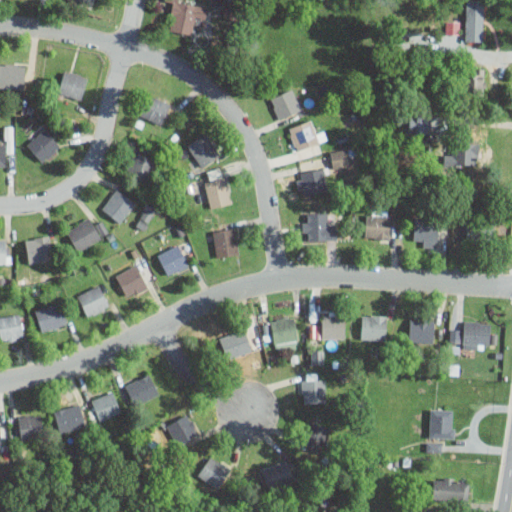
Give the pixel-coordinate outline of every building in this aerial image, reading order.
[(71,0),(71,2),(92,8),(94,0),(71,0)] [(173,0),(167,29),(191,35),(194,23),(206,26),(211,8),(178,0),(173,0)] [(465,40),(483,40),(483,1),(465,1),(465,40)] [(462,20),(448,20),(448,33),(462,33),(462,20)] [(0,87),(25,88),(25,64),(0,64),(0,87)] [(57,92),(81,99),(88,76),(65,69),(57,92)] [(482,70),(463,70),(463,92),(482,92),(482,70)] [(302,109),(293,88),(270,98),(279,119),(302,109)] [(137,113),(161,124),(170,105),(146,95),(137,113)] [(289,126),(296,150),(328,141),(325,131),(314,134),(310,120),(289,126)] [(43,162),(60,146),(44,128),(27,144),(43,162)] [(186,145),(203,167),(222,154),(205,131),(186,145)] [(478,143),(451,143),(451,164),(478,164),(478,143)] [(334,167),(352,165),(350,148),(332,151),(334,167)] [(124,172),(147,182),(157,161),(134,150),(124,172)] [(303,179),(298,179),(299,193),(327,190),(326,169),(302,170),(303,179)] [(204,181),(211,208),(232,203),(226,176),(204,181)] [(101,208),(119,222),(135,203),(117,188),(101,208)] [(158,205),(149,201),(139,225),(148,229),(158,205)] [(389,239),(391,210),(366,209),(365,238),(389,239)] [(414,238),(422,238),(422,247),(438,247),(438,217),(414,217),(414,238)] [(91,224),(87,219),(66,232),(78,251),(108,232),(100,218),(91,224)] [(336,240),(336,218),(306,218),(306,240),(336,240)] [(494,222),(466,222),(466,240),(494,240),(494,222)] [(212,231),(217,257),(240,252),(235,226),(212,231)] [(27,262),(52,261),(51,236),(26,237),(27,262)] [(0,240),(0,263),(11,263),(11,240),(0,240)] [(157,254),(167,275),(188,265),(178,244),(157,254)] [(115,275),(126,295),(147,284),(135,264),(115,275)] [(110,306),(99,284),(77,294),(87,317),(110,306)] [(42,331),(67,323),(60,301),(35,309),(42,331)] [(0,316),(0,341),(26,337),(21,313),(0,316)] [(344,313),(319,313),(319,334),(344,334),(344,313)] [(360,338),(386,340),(387,315),(361,314),(360,338)] [(299,346),(294,315),(270,319),(275,351),(299,346)] [(433,319),(409,319),(409,342),(433,342),(433,319)] [(462,348),(490,347),(489,320),(462,320),(462,348)] [(253,348),(244,327),(218,339),(227,360),(253,348)] [(464,329),(451,328),(451,342),(463,342),(464,329)] [(124,385),(134,406),(160,394),(149,373),(124,385)] [(326,402),(326,377),(302,377),(302,402),(326,402)] [(122,411),(112,389),(90,399),(99,422),(122,411)] [(53,410),(59,432),(86,426),(80,403),(53,410)] [(430,438),(455,438),(455,408),(430,408),(430,438)] [(166,424),(177,445),(200,432),(189,411),(166,424)] [(17,415),(20,438),(42,435),(40,413),(17,415)] [(323,451),(332,431),(308,419),(299,439),(323,451)] [(232,468),(211,453),(197,475),(219,489),(232,468)] [(260,470),(270,492),(300,478),(289,456),(260,470)] [(469,479),(432,476),(430,498),(467,502),(469,479)]
